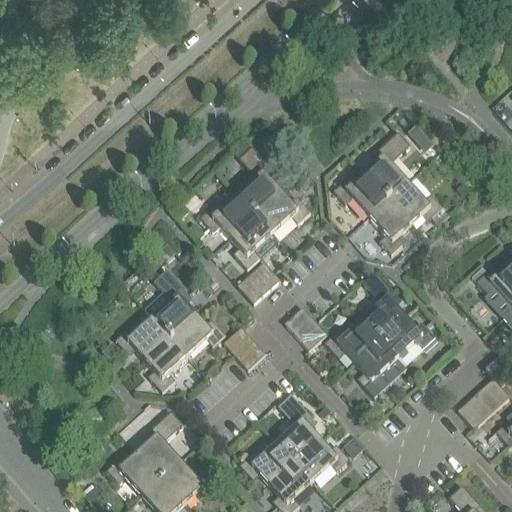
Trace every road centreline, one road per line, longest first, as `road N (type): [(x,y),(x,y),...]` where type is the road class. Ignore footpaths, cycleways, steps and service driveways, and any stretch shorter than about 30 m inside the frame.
road 1 (secondary): [(0,303),(338,0)]
road 2 (secondary): [(254,0),(0,225)]
road 3 (residential): [(426,412),(474,367),(467,337),(431,293),(433,258),(457,235),(511,212)]
road 4 (residential): [(289,354),(404,482)]
road 5 (residential): [(349,249),(261,329),(289,354)]
road 6 (residential): [(511,503),(426,412)]
road 7 (residential): [(199,436),(289,354)]
